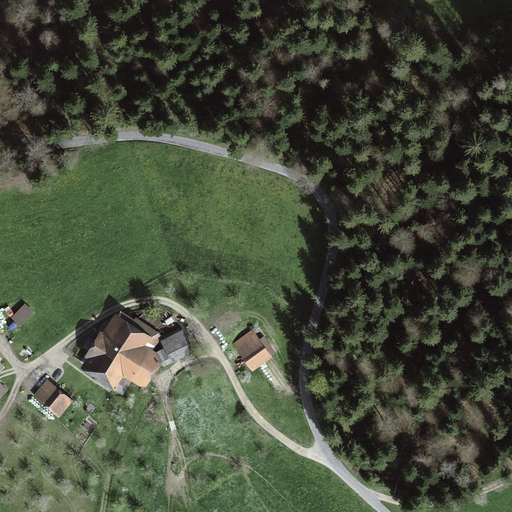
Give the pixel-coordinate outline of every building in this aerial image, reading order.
[(19,322),(31,309),(25,303),(13,315),(19,322)] [(124,392),(132,378),(144,385),(158,363),(161,358),(156,355),(152,352),(162,336),(135,319),(134,321),(123,314),(119,319),(113,316),(84,361),(118,382),(119,388),(124,392)] [(156,355),(161,358),(158,363),(166,368),(173,360),(193,350),(187,336),(166,346),(166,348),(159,351),(156,355)] [(256,340),(239,353),(251,369),(268,355),(256,340)] [(68,397),(47,380),(35,395),(56,412),(68,397)]
